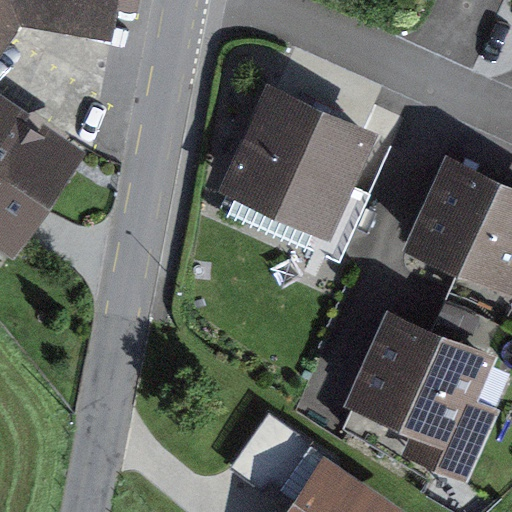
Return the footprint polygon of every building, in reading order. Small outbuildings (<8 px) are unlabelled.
[(0,0),(0,45),(29,9),(124,25),(128,0),(0,0)] [(334,229),(379,128),(274,82),(229,183),(334,229)] [(0,235),(14,245),(74,157),(0,106),(0,235)] [(511,170),(462,149),(422,241),(511,280),(511,170)] [(406,433),(470,460),(497,399),(480,392),(505,336),(496,332),(506,308),(455,285),(443,312),(404,295),(365,386),(416,408),(406,433)] [(396,511),(405,499),(279,411),(216,500),(233,511),(396,511)]
